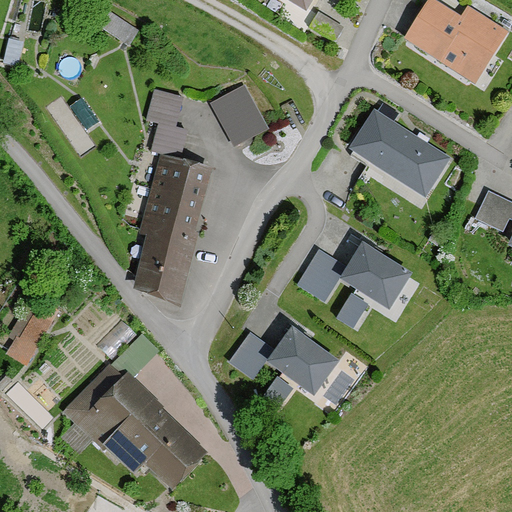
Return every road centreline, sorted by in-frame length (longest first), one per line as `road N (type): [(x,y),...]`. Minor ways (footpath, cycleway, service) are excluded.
road 1 (residential): [(190,364),(260,205),(350,80)]
road 2 (residential): [(196,0),(350,80)]
road 3 (residential): [(350,80),(505,158)]
road 4 (residential): [(268,511),(190,364)]
road 5 (residential): [(190,364),(102,257)]
